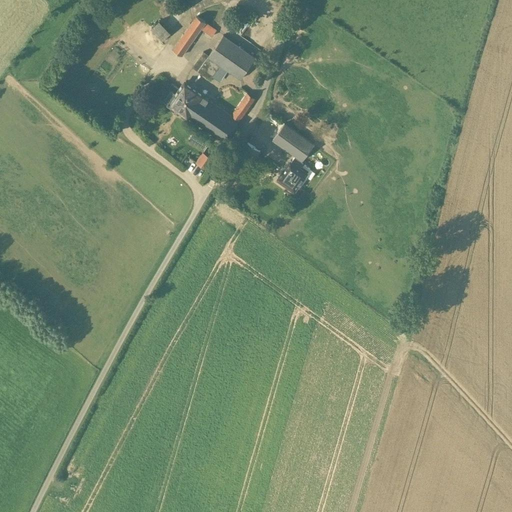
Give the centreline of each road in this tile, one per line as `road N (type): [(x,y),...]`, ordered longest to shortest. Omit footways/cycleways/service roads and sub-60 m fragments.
road 1 (unclassified): [(34,511),(106,361),(260,104),(302,0)]
road 2 (track): [(406,338),(511,450)]
